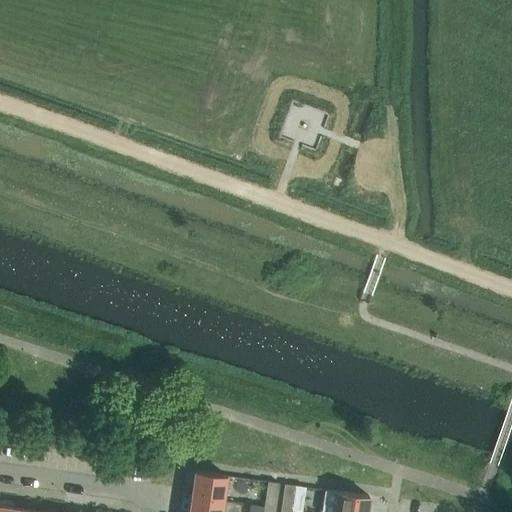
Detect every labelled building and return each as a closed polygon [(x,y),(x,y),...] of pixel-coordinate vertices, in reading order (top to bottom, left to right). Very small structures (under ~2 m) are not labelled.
[(223,498),(226,474),(194,470),(191,493),(223,498)] [(275,505),(279,482),(268,480),(265,504),(275,505)] [(292,508),(295,484),(284,483),(281,507),(292,508)] [(366,511),(369,495),(337,490),(337,491),(327,489),(323,511),(366,511)] [(191,493),(188,511),(231,511),(234,500),(223,498),(191,493)]
